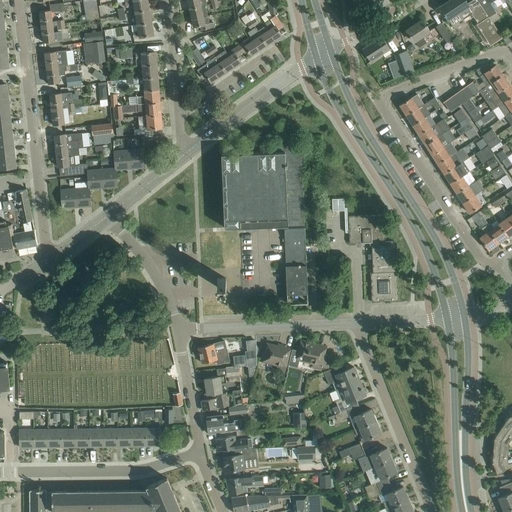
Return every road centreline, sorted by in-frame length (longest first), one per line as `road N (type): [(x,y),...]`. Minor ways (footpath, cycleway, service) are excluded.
road 1 (residential): [(496,264),(481,259),(380,100),(505,51)]
road 2 (tertiary): [(464,315),(434,237),(358,119),(330,49)]
road 3 (tertiary): [(315,58),(420,240),(445,316)]
road 4 (residential): [(47,263),(16,0)]
road 5 (residential): [(357,323),(433,511)]
road 6 (residential): [(0,473),(137,471),(200,453)]
road 7 (tertiary): [(471,511),(464,315)]
road 8 (tertiary): [(445,316),(461,511)]
road 9 (residential): [(179,329),(357,323)]
road 10 (residential): [(182,156),(315,58)]
road 11 (residential): [(179,329),(137,249),(104,217)]
road 12 (residential): [(200,453),(179,329)]
road 13 (residential): [(177,117),(276,48)]
